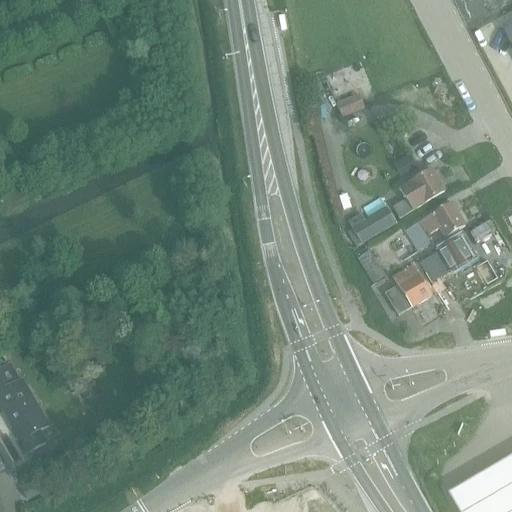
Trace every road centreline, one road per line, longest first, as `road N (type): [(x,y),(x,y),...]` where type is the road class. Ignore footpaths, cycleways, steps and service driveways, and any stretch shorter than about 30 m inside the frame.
road 1 (primary): [(338,511),(296,355),(238,0)]
road 2 (unclassified): [(511,147),(436,0)]
